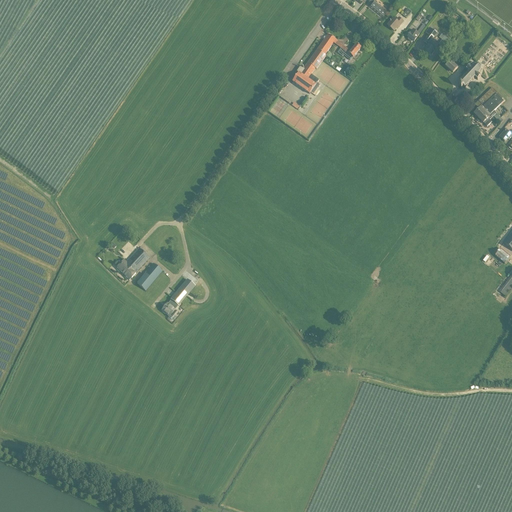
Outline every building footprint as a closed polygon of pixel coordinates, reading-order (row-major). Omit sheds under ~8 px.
[(381,16),(386,10),(374,0),(369,0),(369,1),(372,3),(369,6),(381,16)] [(407,19),(412,12),(408,9),(403,15),(407,19)] [(399,27),(403,22),(399,18),(397,21),(394,18),(387,26),(394,31),(398,26),(399,27)] [(417,33),(420,35),(427,25),(425,24),(417,33)] [(431,55),(437,48),(435,46),(436,44),(431,41),(437,34),(430,29),(426,34),(428,36),(423,43),(428,46),(424,50),(431,55)] [(420,35),(417,33),(414,30),(411,34),(410,33),(407,37),(408,38),(408,39),(408,40),(411,42),(412,42),(413,41),(414,42),(420,35)] [(343,46),(337,41),(328,35),(304,69),(303,68),(303,69),(301,67),(297,73),(299,74),(293,83),(309,95),(310,93),(313,95),(320,85),(317,83),(319,81),(312,76),(311,75),(315,69),(316,70),(322,62),(326,56),(325,55),(333,43),(341,49),(343,46)] [(441,47),(447,39),(442,35),(439,38),(442,40),(438,45),(441,47)] [(343,46),(341,49),(340,50),(338,53),(342,57),(343,55),(350,61),(354,56),(355,56),(357,54),(356,54),(361,48),(360,48),(361,47),(359,46),(357,45),(351,52),(343,46)] [(453,73),(457,68),(450,62),(451,60),(449,59),(446,62),(448,64),(446,67),(453,73)] [(465,69),(460,74),(461,75),(459,77),(461,79),(461,80),(459,82),(458,83),(459,83),(458,84),(458,85),(459,86),(461,89),(463,87),(464,88),(464,89),(465,89),(465,88),(468,86),(468,85),(470,83),(471,83),(471,82),(473,80),(475,78),(477,79),(477,80),(478,80),(480,77),(481,77),(481,76),(480,76),(478,74),(480,72),(481,72),(481,71),(481,68),(482,68),(482,67),(481,67),(479,65),(479,64),(478,64),(478,65),(475,66),(475,65),(474,66),(472,64),(471,63),(468,65),(469,67),(467,70),(465,69)] [(505,101),(503,99),(492,88),(478,102),(482,105),(473,113),(475,114),(474,115),(478,119),(477,120),(479,122),(480,121),(483,124),(484,123),(487,127),(492,122),(490,120),(494,117),(500,124),(503,121),(494,111),(505,101)] [(506,146),(511,138),(511,134),(510,136),(507,133),(508,131),(506,129),(505,131),(500,137),(498,139),(500,141),(502,139),(505,142),(504,144),(506,146)] [(56,229),(54,235),(64,239),(66,233),(56,229)] [(56,239),(54,245),(63,249),(65,243),(56,239)] [(137,252),(129,260),(126,263),(124,261),(117,268),(130,280),(135,274),(149,259),(139,249),(137,252)] [(497,257),(505,264),(510,258),(502,251),(497,257)] [(137,284),(145,291),(162,272),(153,265),(137,284)] [(511,287),(511,275),(500,292),(506,296),(511,287)] [(165,314),(166,314),(169,317),(170,316),(172,318),(177,312),(175,310),(178,306),(195,287),(187,280),(171,300),(168,304),(167,304),(162,311),(163,312),(163,313),(165,314)]
